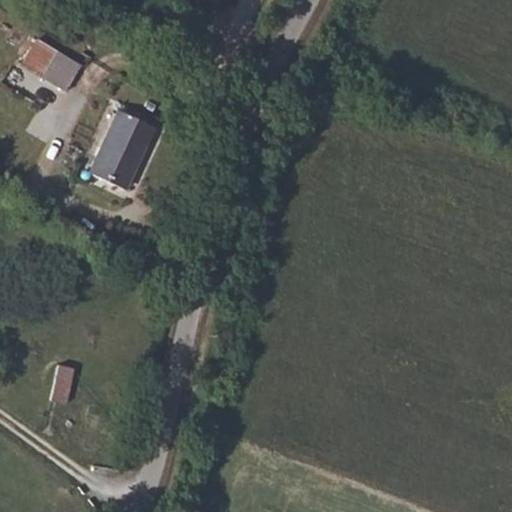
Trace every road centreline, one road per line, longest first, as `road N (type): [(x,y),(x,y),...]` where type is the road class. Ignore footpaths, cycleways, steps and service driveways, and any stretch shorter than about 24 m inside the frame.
road 1 (unclassified): [(341,0),(243,193),(144,511)]
road 2 (unknown): [(148,503),(0,426)]
